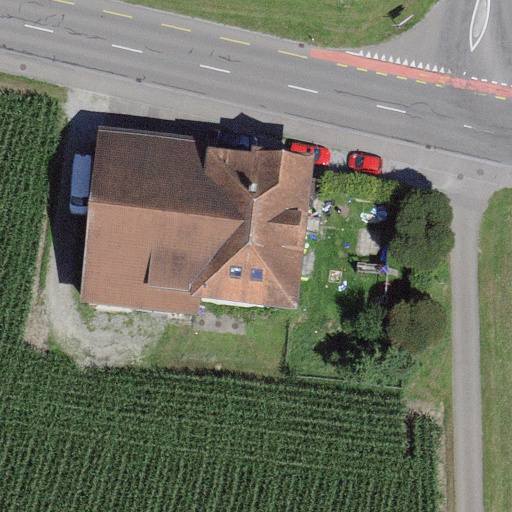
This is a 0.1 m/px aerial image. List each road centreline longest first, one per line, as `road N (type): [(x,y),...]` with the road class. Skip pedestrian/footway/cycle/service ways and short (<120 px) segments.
road 1 (primary): [(465,127),(0,20)]
road 2 (track): [(469,511),(465,127)]
road 3 (tertiary): [(465,127),(483,0)]
